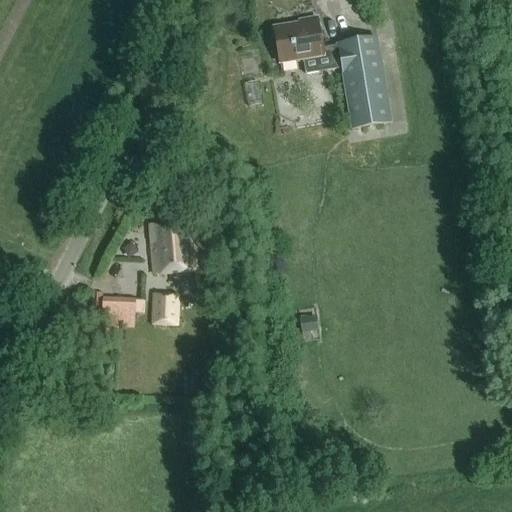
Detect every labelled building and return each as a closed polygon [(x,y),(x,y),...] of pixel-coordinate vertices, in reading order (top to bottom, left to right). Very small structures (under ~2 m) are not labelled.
[(307,74),(341,68),(351,131),(392,124),(378,38),(336,45),(337,48),(323,51),(318,21),(274,29),(280,64),(304,60),(307,74)] [(487,79),(484,62),(474,64),(477,81),(487,79)] [(156,276),(199,272),(195,234),(190,235),(188,212),(171,214),(172,223),(151,225),(156,276)] [(152,295),(151,326),(178,328),(180,296),(152,295)] [(107,298),(106,328),(134,329),(135,314),(145,315),(145,302),(135,301),(135,300),(107,298)] [(316,317),(300,319),(302,334),(318,332),(316,317)] [(215,382),(193,381),(193,395),(215,396),(215,382)]
